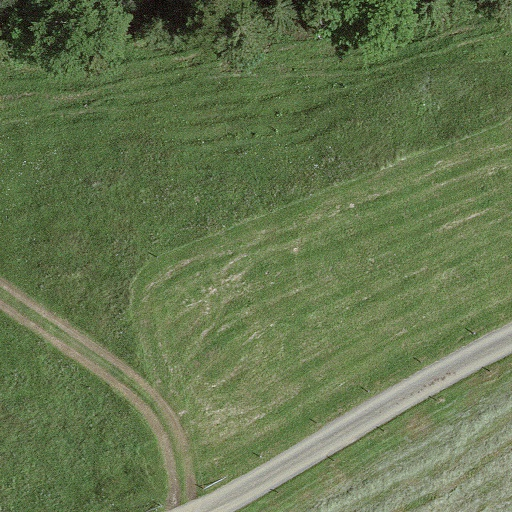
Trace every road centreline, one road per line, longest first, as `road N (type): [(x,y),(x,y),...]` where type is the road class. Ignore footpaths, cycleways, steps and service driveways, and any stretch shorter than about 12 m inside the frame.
road 1 (unclassified): [(201,511),(511,337)]
road 2 (track): [(0,307),(250,486)]
